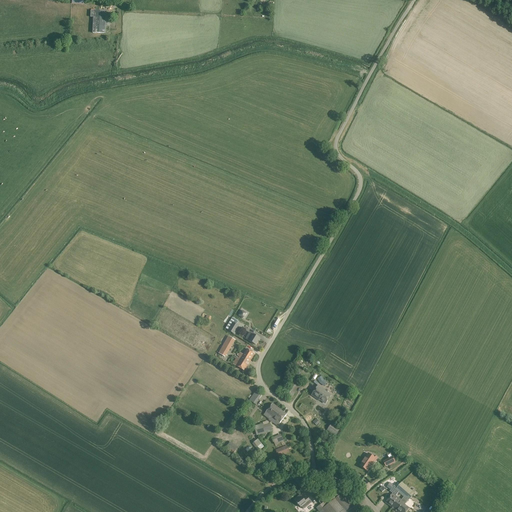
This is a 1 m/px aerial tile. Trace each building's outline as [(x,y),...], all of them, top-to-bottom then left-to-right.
[(93,33),(105,34),(105,25),(109,25),(109,19),(105,19),(106,12),(91,11),(91,17),(94,17),(93,33)] [(233,323),(228,331),(234,335),(239,326),(233,323)] [(245,339),(256,345),(260,339),(250,332),(245,339)] [(229,352),(235,340),(228,336),(218,353),(225,357),(229,352)] [(247,349),(243,355),(240,353),(238,356),(239,357),(238,358),(237,358),(233,364),(245,371),(255,354),(247,349)] [(284,394),(292,399),(302,381),(294,377),(284,394)] [(312,395),(317,399),(317,398),(326,404),(331,396),(324,391),(325,390),(318,386),(312,395)] [(262,395),(256,390),(249,400),(256,405),(262,395)] [(273,404),(272,405),(263,416),(276,426),(277,426),(279,427),(284,421),(282,420),(287,415),(273,404)] [(254,426),(257,436),(272,431),(270,422),(254,426)] [(331,424),(327,430),(335,436),(340,430),(331,424)] [(272,438),(275,445),(284,441),(281,434),(272,438)] [(253,444),(259,452),(264,448),(258,440),(253,444)] [(238,448),(231,441),(225,448),(233,454),(238,448)] [(276,450),(278,456),(289,452),(286,445),(276,450)] [(373,465),(376,460),(367,456),(361,467),(369,472),(372,465),(373,465)] [(383,462),(385,467),(395,462),(392,458),(383,462)] [(255,471),(260,466),(254,461),(250,467),(255,471)] [(401,500),(402,501),(395,510),(397,511),(407,511),(410,509),(404,505),(407,501),(408,502),(415,494),(402,483),(397,488),(395,490),(398,493),(403,497),(401,500)] [(386,503),(395,510),(402,501),(401,500),(396,496),(398,493),(395,490),(397,488),(394,486),(390,491),(393,493),(386,503)] [(343,493),(340,495),(337,492),(320,505),(316,508),(319,511),(347,511),(355,506),(343,493)] [(301,508),(302,510),(309,505),(312,502),(307,497),(304,500),(300,495),(294,500),(301,508)]
